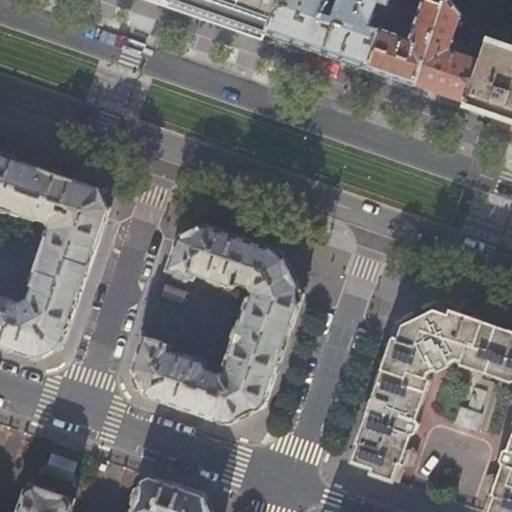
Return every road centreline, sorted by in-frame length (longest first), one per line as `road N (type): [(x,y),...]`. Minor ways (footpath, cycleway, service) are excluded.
road 1 (primary): [(511,184),(0,8)]
road 2 (residential): [(289,484),(382,221)]
road 3 (residential): [(80,408),(168,145)]
road 4 (primary): [(168,145),(382,221)]
road 5 (residential): [(80,408),(289,484)]
road 6 (primary): [(0,88),(168,145)]
road 7 (primary): [(382,221),(511,266)]
